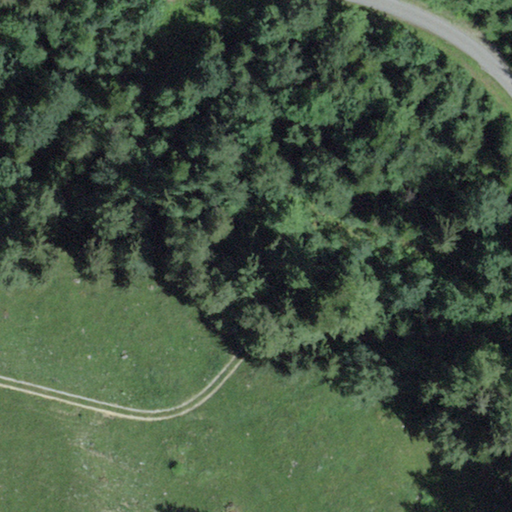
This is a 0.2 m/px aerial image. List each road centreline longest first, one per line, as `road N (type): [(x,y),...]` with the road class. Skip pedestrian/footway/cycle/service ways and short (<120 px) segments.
road 1 (track): [(0,383),(140,416),(168,415),(214,386),(258,336),(311,328),(395,334),(511,313)]
road 2 (unclassified): [(369,0),(451,34),(511,88)]
